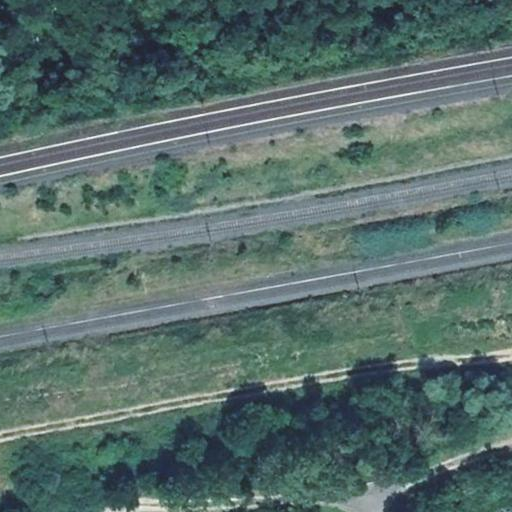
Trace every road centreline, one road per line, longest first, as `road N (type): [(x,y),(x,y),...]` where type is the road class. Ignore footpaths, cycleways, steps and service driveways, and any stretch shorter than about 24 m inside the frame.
road 1 (track): [(511,361),(336,375),(0,438)]
road 2 (residential): [(370,488),(115,511)]
road 3 (track): [(376,511),(370,488),(511,448)]
